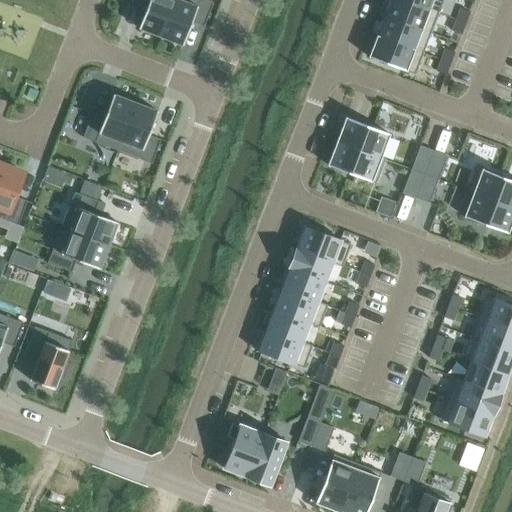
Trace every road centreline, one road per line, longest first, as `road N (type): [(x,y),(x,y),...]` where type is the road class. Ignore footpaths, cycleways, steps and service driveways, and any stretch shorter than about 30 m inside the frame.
road 1 (residential): [(215,95),(82,450)]
road 2 (residential): [(170,481),(280,189)]
road 3 (residential): [(280,189),(511,279)]
road 4 (residential): [(511,139),(326,70)]
road 5 (residential): [(75,43),(215,95)]
road 6 (residential): [(75,43),(35,145),(0,131)]
road 7 (residential): [(280,189),(326,70)]
